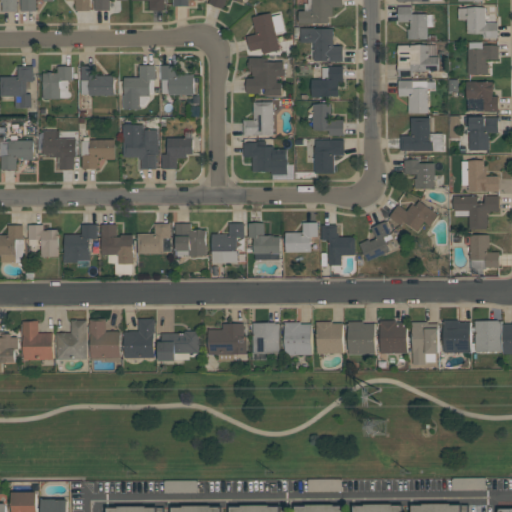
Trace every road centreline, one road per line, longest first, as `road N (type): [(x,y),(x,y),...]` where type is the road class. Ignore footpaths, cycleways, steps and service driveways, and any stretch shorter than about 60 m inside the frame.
road 1 (residential): [(0,197),(374,195),(369,0)]
road 2 (residential): [(495,291),(0,296)]
road 3 (residential): [(0,38),(210,41),(217,197)]
